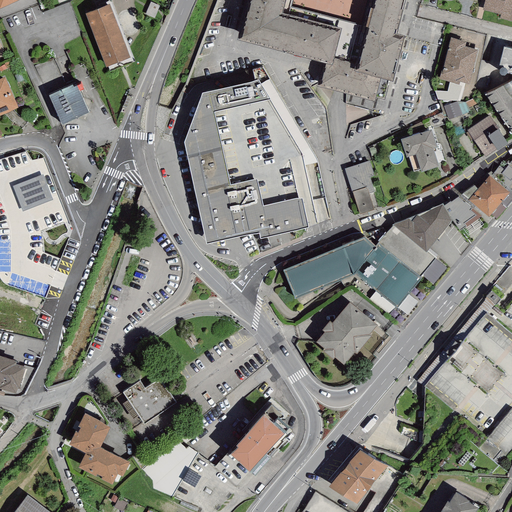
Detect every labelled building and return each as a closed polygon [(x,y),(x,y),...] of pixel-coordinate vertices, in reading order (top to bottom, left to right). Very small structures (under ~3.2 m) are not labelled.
[(250,0),(242,34),(329,56),(359,64),(368,27),(348,21),(307,10),(290,6),(291,0),(250,0)] [(378,70),(390,73),(400,37),(390,34),(399,0),(375,0),(368,27),(359,64),(378,70)] [(511,0),(486,0),(485,7),(503,12),(502,16),(511,18),(511,0)] [(153,16),(157,5),(150,2),(145,13),(153,16)] [(107,65),(128,57),(108,4),(87,12),(107,65)] [(468,81),(475,50),(463,46),(464,42),(452,38),(444,72),(458,76),(458,78),(468,81)] [(511,46),(504,44),(499,63),(501,63),(502,65),(500,67),(499,70),(501,72),(504,73),(506,71),(507,69),(511,70),(511,80),(489,92),(511,125),(511,46)] [(378,70),(359,64),(329,56),(323,80),(322,81),(371,94),(378,70)] [(384,98),(390,73),(378,70),(371,94),(384,98)] [(0,110),(14,104),(2,78),(0,79),(0,110)] [(298,197),(289,160),(303,156),(258,78),(203,91),(192,118),(184,140),(186,145),(207,241),(244,233),(259,229),(260,235),(291,228),(308,224),(302,196),(298,197)] [(458,99),(463,85),(450,81),(447,90),(435,90),(438,99),(458,99)] [(74,86),(73,83),(50,94),(63,123),(89,111),(77,85),(74,86)] [(477,103),(474,97),(465,102),(457,101),(444,106),(448,118),(464,112),(463,110),(469,108),(469,107),(477,103)] [(485,155),(506,141),(490,116),(468,130),(485,155)] [(414,169),(434,163),(428,144),(432,143),(429,132),(404,139),(414,169)] [(0,287),(42,301),(51,276),(69,232),(42,158),(27,150),(0,159),(0,287)] [(507,191),(489,211),(495,216),(496,217),(511,198),(511,158),(504,169),(499,165),(489,176),(507,191)] [(365,211),(374,208),(369,192),(374,191),(370,176),(374,174),(369,161),(345,169),(359,212),(365,211)] [(488,212),(489,211),(507,191),(489,176),(479,189),(471,198),(485,210),(488,212)] [(471,198),(479,189),(474,184),(463,192),(471,198)] [(472,210),(479,218),(482,213),(485,210),(471,198),(463,192),(462,193),(458,195),(464,201),(465,199),(472,206),(470,208),(472,210)] [(443,204),(452,217),(457,225),(459,224),(468,235),(470,233),(483,223),(479,218),(472,210),(470,208),(472,206),(465,199),(464,201),(458,195),(443,204)] [(384,234),(375,245),(364,235),(284,268),(295,295),(353,271),(376,289),(395,304),(397,306),(422,276),(420,275),(423,270),(435,256),(425,248),(452,217),(443,204),(442,203),(422,211),(394,223),(392,226),(384,234)] [(446,349),(420,382),(428,388),(425,445),(421,450),(414,460),(418,462),(438,476),(511,479),(511,476),(511,308),(507,315),(498,308),(511,289),(511,266),(511,267),(488,297),(455,338),(446,349)] [(395,304),(376,289),(369,297),(389,313),(395,304)] [(374,322),(350,302),(332,323),(330,321),(325,327),(328,329),(320,339),(328,346),(327,348),(333,353),(334,351),(344,359),(354,346),(356,348),(368,333),(366,332),(374,322)] [(18,383),(23,366),(13,362),(14,360),(0,355),(0,381),(3,382),(2,384),(14,388),(16,383),(18,383)] [(26,388),(36,369),(23,366),(18,383),(26,388)] [(176,401),(160,376),(145,386),(140,379),(123,390),(144,422),(160,411),(168,406),(176,401)] [(271,417),(264,410),(236,440),(238,441),(230,450),(251,469),(267,452),(265,450),(286,428),(275,417),(273,419),(271,417)] [(122,470),(127,459),(97,444),(107,424),(86,413),(74,436),(72,440),(89,449),(82,463),(111,478),(116,467),(122,470)] [(186,448),(176,438),(142,469),(152,480),(153,488),(172,496),(198,452),(188,445),(186,448)] [(365,485),(384,462),(361,448),(333,483),(355,497),(365,485)] [(381,511),(404,475),(384,462),(365,485),(376,492),(362,511),(381,511)] [(114,500),(117,494),(109,490),(106,496),(114,500)] [(350,511),(315,490),(303,510),(305,511),(350,511)] [(471,511),(475,506),(465,499),(466,498),(456,492),(450,502),(448,501),(440,511),(471,511)] [(48,511),(27,496),(14,511),(48,511)]
